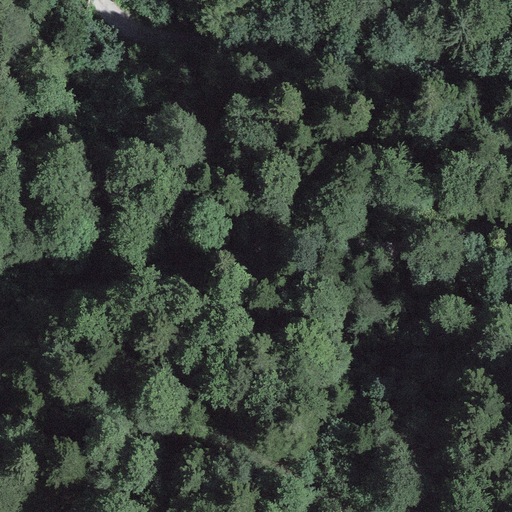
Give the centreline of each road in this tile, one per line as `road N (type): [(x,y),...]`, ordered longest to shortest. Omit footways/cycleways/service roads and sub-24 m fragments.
road 1 (track): [(0,302),(300,236),(443,242),(511,223)]
road 2 (track): [(511,80),(159,35),(106,14),(100,0)]
road 3 (track): [(0,431),(223,449),(277,465),(361,511)]
